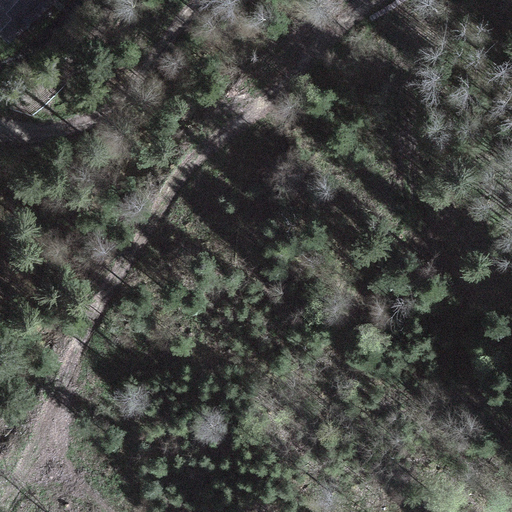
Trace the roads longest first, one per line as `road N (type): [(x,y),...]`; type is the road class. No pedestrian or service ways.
road 1 (track): [(5,511),(91,315),(187,167),(368,0)]
road 2 (track): [(0,123),(45,128),(110,105),(201,0)]
